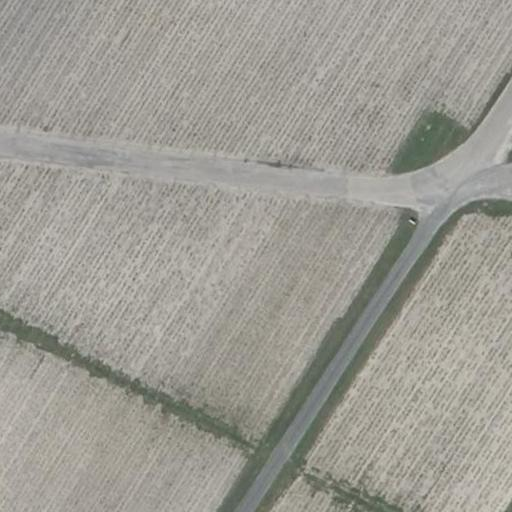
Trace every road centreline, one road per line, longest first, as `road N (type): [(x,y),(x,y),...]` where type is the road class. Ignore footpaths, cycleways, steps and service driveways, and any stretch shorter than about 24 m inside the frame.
road 1 (unclassified): [(463,190),(397,195),(0,144)]
road 2 (unclassified): [(251,511),(463,190)]
